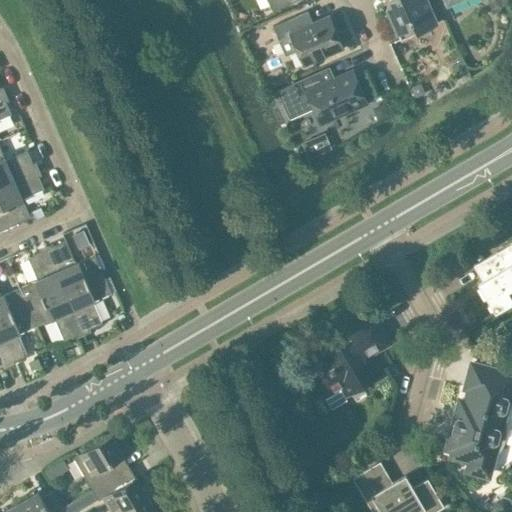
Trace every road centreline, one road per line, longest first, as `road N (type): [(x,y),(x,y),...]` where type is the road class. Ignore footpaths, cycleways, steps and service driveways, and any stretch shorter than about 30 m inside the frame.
road 1 (residential): [(136,369),(377,231)]
road 2 (residential): [(0,240),(81,205),(0,35)]
road 3 (residential): [(377,231),(424,314),(410,430)]
road 4 (residential): [(136,369),(216,511)]
road 5 (residential): [(377,231),(511,154)]
road 6 (residential): [(0,431),(78,406),(136,369)]
